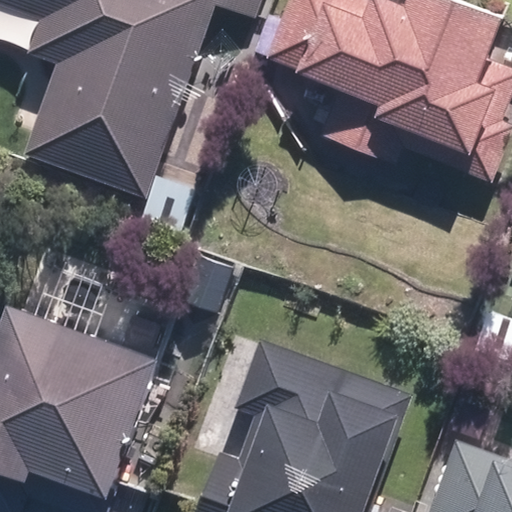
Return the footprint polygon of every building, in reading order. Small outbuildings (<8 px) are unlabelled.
[(38,152),(156,195),(228,2),(266,15),(271,0),(0,0),(0,28),(68,57),(38,152)] [(420,136),(505,168),(511,150),(511,0),(296,0),(277,51),(353,79),(334,132),(388,150),(410,158),(420,136)] [(0,373),(0,452),(56,473),(61,461),(124,484),(177,346),(31,291),(0,373)] [(380,511),(428,386),(273,328),(202,511),(380,511)] [(511,511),(511,450),(466,434),(438,511),(511,511)]
